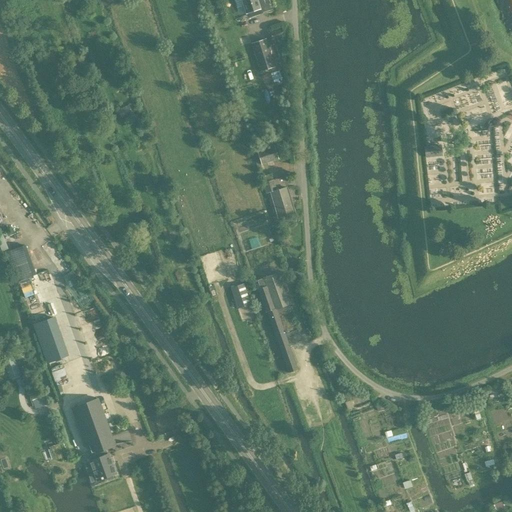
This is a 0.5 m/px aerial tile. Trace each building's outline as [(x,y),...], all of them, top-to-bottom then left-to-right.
[(242,0),(246,13),(258,9),(257,8),(261,7),(263,13),(272,10),(269,0),(242,0)] [(511,0),(503,0),(508,13),(511,11),(511,0)] [(273,41),(283,38),(280,28),(269,31),(273,41)] [(261,71),(275,66),(266,39),(252,44),(261,71)] [(63,104),(67,102),(63,89),(62,89),(56,91),(57,93),(55,94),(57,101),(61,99),(63,104)] [(131,106),(129,107),(128,105),(118,110),(121,118),(132,113),(132,112),(134,112),(131,106)] [(262,164),(278,159),(274,146),(257,151),(262,164)] [(426,157),(442,156),(441,146),(425,147),(426,157)] [(266,193),(276,190),(274,180),(264,183),(263,183),(266,193)] [(279,218),(295,213),(287,188),(271,192),(279,218)] [(16,280),(34,274),(25,247),(7,253),(16,280)] [(287,338),(299,334),(298,330),(285,334),(278,313),(291,308),(278,273),(258,280),(260,288),(258,289),(266,312),(267,312),(289,373),(298,369),(287,338)] [(243,284),(230,288),(237,308),(250,304),(243,284)] [(54,317),(33,324),(47,363),(67,355),(54,317)] [(0,353),(0,354),(9,379),(20,374),(11,349),(0,353)] [(64,369),(52,373),(55,382),(67,378),(64,369)] [(126,377),(123,369),(114,372),(116,380),(126,377)] [(89,446),(92,453),(104,448),(107,447),(115,444),(98,398),(70,408),(85,448),(89,446)] [(63,442),(50,447),(55,460),(68,456),(63,442)] [(104,448),(92,453),(94,459),(89,460),(89,462),(85,463),(88,472),(93,471),(96,481),(103,479),(104,482),(113,478),(112,476),(116,474),(107,449),(107,447),(104,448)] [(469,473),(464,474),(469,486),(473,485),(469,473)] [(493,504),(495,511),(504,508),(501,501),(493,504)]
